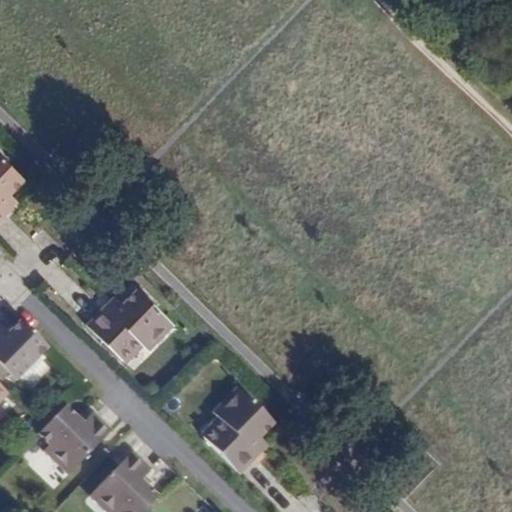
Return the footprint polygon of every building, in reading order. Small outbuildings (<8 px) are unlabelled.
[(0,219),(7,212),(0,204),(0,203),(10,194),(24,179),(0,156),(0,219)] [(17,202),(10,194),(0,203),(0,204),(7,212),(16,203),(17,202)] [(111,314),(104,307),(86,325),(122,360),(139,343),(143,346),(148,351),(173,326),(136,289),(121,304),(111,314)] [(114,296),(112,298),(104,307),(111,314),(121,304),(114,296)] [(48,349),(20,321),(8,334),(2,340),(0,338),(0,366),(16,382),(48,349)] [(139,343),(122,360),(125,364),(143,346),(139,343)] [(238,476),(256,458),(248,450),(258,440),(272,426),(235,389),(210,415),(216,420),(219,423),(202,441),(238,476)] [(0,403),(8,395),(4,392),(0,396),(0,403)] [(43,429),(35,438),(46,448),(41,454),(65,478),(109,433),(90,415),(84,421),(79,428),(73,422),(75,420),(64,408),(43,429)] [(79,428),(84,421),(79,416),(75,420),(73,422),(79,428)] [(198,437),(202,441),(219,423),(216,420),(198,437)] [(256,458),(266,448),(258,440),(248,450),(256,458)] [(143,511),(156,499),(144,488),(142,490),(137,484),(143,478),(149,472),(131,454),(87,499),(99,511),(143,511)] [(148,484),(143,478),(137,484),(142,490),(144,488),(148,484)]
